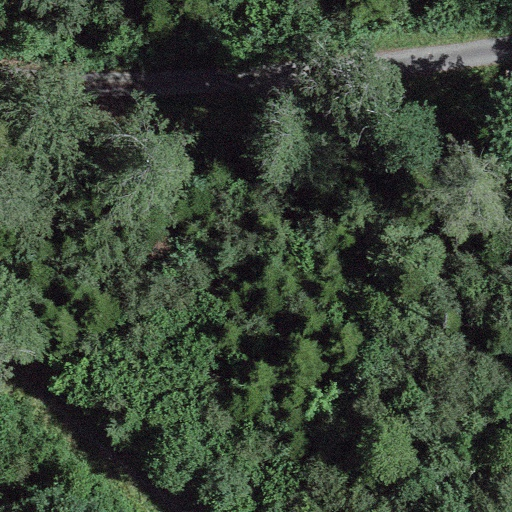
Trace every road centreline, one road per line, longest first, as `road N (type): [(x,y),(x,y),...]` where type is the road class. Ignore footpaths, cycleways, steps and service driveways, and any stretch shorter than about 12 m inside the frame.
road 1 (track): [(0,58),(174,77),(511,45)]
road 2 (track): [(0,398),(125,511)]
